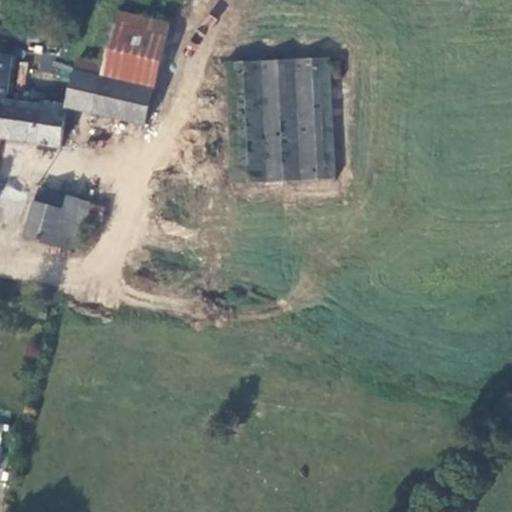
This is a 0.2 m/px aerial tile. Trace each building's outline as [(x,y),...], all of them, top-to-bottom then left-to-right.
[(9,89),(1,141),(58,151),(65,110),(147,129),(170,26),(117,14),(105,67),(74,59),(67,99),(21,91),(9,89)] [(0,140),(1,141),(9,89),(14,56),(0,52),(0,140)] [(25,59),(14,56),(9,89),(21,91),(25,59)] [(236,60),(240,182),(336,179),(332,58),(236,60)] [(77,255),(84,229),(91,207),(92,205),(40,189),(24,239),(77,255)] [(91,207),(84,229),(99,235),(106,212),(91,207)]
